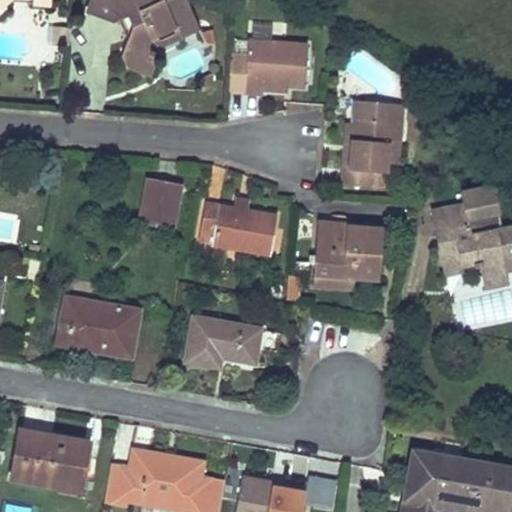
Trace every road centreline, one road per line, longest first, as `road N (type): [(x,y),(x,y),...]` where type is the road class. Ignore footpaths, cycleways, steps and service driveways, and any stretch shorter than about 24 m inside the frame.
road 1 (residential): [(0,381),(288,433),(344,398)]
road 2 (residential): [(0,123),(281,148)]
